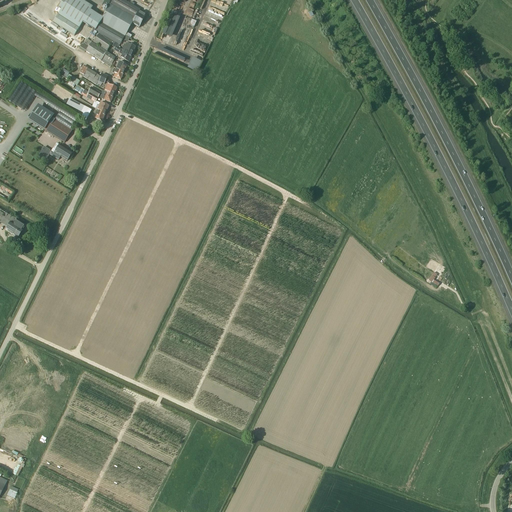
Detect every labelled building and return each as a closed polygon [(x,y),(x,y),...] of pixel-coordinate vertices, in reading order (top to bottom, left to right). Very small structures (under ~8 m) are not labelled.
[(132,24),(139,12),(140,10),(122,0),(113,0),(110,5),(108,3),(106,7),(108,8),(103,18),(91,10),(93,7),(81,0),(62,0),(58,8),(61,10),(53,23),(74,36),(83,23),(96,31),(95,31),(105,37),(104,38),(113,43),(116,46),(119,48),(120,45),(125,36),(132,24)] [(214,0),(212,0),(210,4),(227,10),(229,4),(225,3),(224,4),(214,0)] [(193,17),(197,2),(192,1),(188,16),(193,17)] [(209,14),(208,15),(219,20),(221,14),(224,16),(226,13),(209,6),(206,13),(209,14)] [(139,28),(146,16),(139,12),(132,24),(139,28)] [(163,34),(173,38),(181,18),(172,14),(163,34)] [(107,52),(112,44),(113,43),(104,38),(99,34),(93,43),(107,52)] [(115,58),(87,39),(80,35),(76,42),(69,38),(66,43),(78,51),(80,47),(86,51),(101,61),(101,62),(110,67),(115,58)] [(124,45),(122,50),(124,51),(124,52),(132,55),(135,48),(127,44),(126,45),(124,45)] [(119,48),(116,46),(113,50),(119,54),(122,55),(121,59),(129,63),(132,55),(124,52),(124,51),(122,50),(119,48)] [(198,73),(203,62),(194,57),(188,68),(198,73)] [(119,62),(116,70),(124,73),(127,66),(119,62)] [(60,75),(66,78),(68,75),(69,73),(63,69),(60,75)] [(88,70),(85,74),(93,79),(97,74),(88,69),(88,70)] [(124,73),(116,70),(113,77),(121,81),(124,73)] [(102,74),(101,77),(99,82),(104,85),(105,82),(106,80),(108,76),(102,74)] [(20,82),(9,102),(26,111),(37,91),(20,82)] [(106,92),(114,96),(117,88),(108,84),(105,92),(106,92)] [(100,93),(91,89),(90,92),(93,94),(99,97),(100,93)] [(98,98),(89,94),(89,93),(84,90),(82,95),(87,98),(87,97),(96,102),(98,98)] [(106,92),(105,92),(102,91),(100,95),(101,96),(100,98),(111,103),(114,96),(106,92)] [(84,107),(71,100),(68,105),(82,112),(89,116),(91,111),(84,107)] [(97,110),(106,114),(109,106),(101,102),(99,106),(97,105),(95,109),(97,110)] [(65,143),(73,131),(52,118),(38,108),(30,120),(45,130),(65,143)] [(106,114),(97,110),(94,118),(102,122),(106,114)] [(59,145),(54,153),(52,152),(50,155),(52,157),(58,160),(60,157),(67,161),(72,153),(59,145)] [(38,156),(44,160),(50,151),(44,147),(38,156)] [(44,170),(57,176),(58,173),(46,167),(44,170)] [(0,222),(7,227),(5,230),(18,238),(26,226),(19,222),(16,220),(17,219),(13,217),(13,218),(13,217),(12,217),(0,209),(0,222)] [(438,287),(440,284),(435,281),(438,274),(434,272),(429,282),(438,287)] [(5,470),(19,476),(25,462),(23,461),(25,457),(19,454),(18,456),(12,453),(5,470)] [(7,496),(14,499),(17,493),(18,490),(12,487),(10,490),(7,496)]
